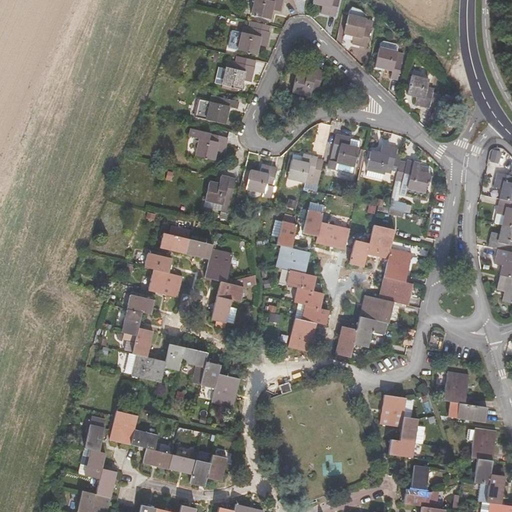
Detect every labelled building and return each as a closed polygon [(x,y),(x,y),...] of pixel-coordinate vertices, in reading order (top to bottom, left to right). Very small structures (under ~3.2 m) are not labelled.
[(255,0),(252,15),(269,19),(272,10),(279,12),(282,0),(255,0)] [(335,16),(339,0),(313,0),(313,3),(322,5),(320,13),(335,16)] [(353,36),(353,39),(352,43),(366,46),(372,22),(348,16),(344,33),(353,36)] [(243,26),(241,33),(237,50),(238,51),(256,55),(258,45),(265,47),(269,32),(265,31),(267,25),(251,22),(250,28),(243,26)] [(231,48),(237,50),(241,33),(235,32),(231,48)] [(384,41),(381,42),(380,48),(395,52),(397,47),(395,44),(384,41)] [(395,59),(396,52),(395,52),(380,48),(379,48),(374,66),(383,69),(392,71),(390,78),(397,79),(401,61),(395,59)] [(228,61),(226,69),(222,85),(222,86),(240,90),(243,81),(251,83),(254,67),(228,61)] [(215,83),(222,85),(226,69),(219,67),(215,83)] [(323,71),(308,67),(306,75),(297,73),(292,92),(310,96),(312,89),(317,90),(323,71)] [(427,87),(429,80),(411,75),(406,94),(416,97),(414,104),(429,107),(429,104),(438,106),(441,95),(433,92),(433,89),(427,87)] [(217,104),(210,102),(206,119),(206,120),(224,124),(229,107),(236,109),(238,102),(219,97),(217,104)] [(200,118),(206,119),(210,102),(203,101),(200,118)] [(227,138),(191,129),(189,136),(199,138),(195,155),(213,160),(216,150),(223,152),(227,138)] [(350,138),(336,135),(328,169),(335,170),(336,163),(354,167),(358,149),(349,146),(350,139),(350,138)] [(360,141),(350,139),(349,146),(358,149),(360,141)] [(366,170),(367,170),(382,174),(384,174),(386,166),(392,168),(396,149),(382,146),(380,152),(379,153),(371,151),(366,170)] [(399,150),(396,149),(392,168),(398,169),(399,164),(401,156),(398,155),(399,150)] [(304,181),(311,183),(317,159),(317,158),(303,154),(302,156),(301,162),(291,160),(287,178),(304,181)] [(501,156),(494,155),(492,161),(499,163),(501,156)] [(322,160),(317,159),(311,183),(317,185),(322,160)] [(425,192),(429,174),(420,172),(421,166),(421,165),(407,161),(406,165),(401,184),(399,194),(426,201),(428,193),(425,192)] [(336,163),(335,170),(352,174),(354,167),(336,163)] [(395,182),(401,184),(406,165),(399,164),(398,169),(395,182)] [(261,165),(260,172),(250,170),(246,189),(263,193),(263,196),(271,198),(274,187),(272,187),(276,169),(261,165)] [(421,166),(420,172),(429,174),(430,170),(429,168),(421,166)] [(381,179),(382,174),(367,170),(366,176),(381,179)] [(495,213),(497,214),(503,216),(501,225),(499,234),(491,232),(488,246),(498,249),(494,264),(499,265),(497,275),(500,276),(496,290),(504,292),(502,301),(511,303),(511,252),(508,251),(509,245),(511,246),(511,175),(498,172),(494,188),(501,190),(499,199),(495,213)] [(209,182),(205,201),(222,205),(221,211),(227,212),(235,180),(220,176),(218,184),(209,182)] [(311,183),(304,181),(303,187),(316,190),(317,185),(311,183)] [(390,200),(389,207),(399,210),(401,203),(390,200)] [(204,206),(221,211),(222,205),(205,201),(204,206)] [(310,202),(308,210),(323,213),(324,206),(310,202)] [(321,222),(323,213),(308,210),(302,233),(317,236),(315,243),(344,250),(349,229),(321,222)] [(285,213),(284,219),(294,222),(296,217),(285,213)] [(494,223),(501,225),(503,216),(497,214),(494,223)] [(278,237),(282,222),(275,220),(271,235),(278,237)] [(297,224),(282,221),(282,222),(278,237),(276,244),(280,246),(275,266),(281,268),(290,270),(286,285),(297,287),(293,302),(297,303),(287,347),(309,352),(315,322),(324,325),(328,310),(319,308),(323,293),(312,290),(315,276),(304,273),(309,253),(291,248),(297,224)] [(348,264),(363,268),(366,254),(387,259),(378,298),(364,295),(356,330),(341,326),(335,354),(349,357),(353,344),(368,348),(372,332),(383,334),(385,323),(388,323),(393,302),(407,306),(412,284),(405,283),(412,253),(390,248),(394,230),(373,225),(368,244),(354,240),(348,264)] [(211,249),(212,245),(163,233),(160,248),(208,260),(204,277),(220,281),(216,296),(210,319),(216,321),(215,326),(224,328),(226,322),(230,307),(230,306),(232,300),(240,302),(243,288),(254,284),(253,275),(226,282),(232,254),(211,249)] [(144,267),(153,269),(148,290),(177,298),(182,277),(168,273),(171,259),(147,253),(144,267)] [(283,286),(286,285),(290,270),(281,268),(278,284),(283,286)] [(121,333),(124,333),(136,336),(134,343),(133,352),(132,354),(136,355),(131,374),(131,376),(160,383),(164,368),(178,371),(181,362),(195,366),(191,383),(199,385),(214,389),(211,403),(231,408),(239,379),(218,374),(220,365),(205,361),(207,353),(184,347),(169,344),(165,362),(147,357),(153,332),(138,328),(141,313),(150,315),(154,301),(130,295),(127,309),(121,333)] [(233,324),(237,308),(230,306),(230,307),(226,322),(233,324)] [(123,340),(126,341),(134,343),(136,336),(124,333),(123,340)] [(124,350),(133,352),(134,343),(126,341),(124,350)] [(124,373),(131,374),(136,355),(132,354),(129,353),(124,373)] [(447,373),(445,383),(443,401),(458,403),(456,418),(484,422),(486,407),(464,403),(468,375),(447,371),(447,373)] [(438,382),(445,383),(447,373),(439,372),(438,382)] [(291,391),(288,382),(279,385),(282,394),(291,391)] [(412,458),(414,443),(417,426),(418,419),(410,418),(402,417),(405,398),(404,398),(383,395),(379,424),(401,427),(399,440),(390,439),(388,454),(412,458)] [(413,399),(405,398),(402,417),(410,418),(413,399)] [(134,430),(137,416),(116,411),(114,417),(109,440),(130,445),(145,449),(142,463),(191,475),(189,484),(204,487),(206,479),(220,482),(224,467),(226,459),(212,455),(210,463),(195,460),(170,454),(154,450),(157,435),(134,430)] [(98,479),(95,495),(81,491),(76,511),(106,511),(110,498),(116,473),(101,469),(105,453),(98,452),(104,428),(89,425),(83,448),(79,464),(86,466),(84,475),(98,479)] [(424,427),(417,426),(414,443),(422,444),(424,427)] [(476,458),(474,473),(473,480),(473,483),(479,484),(488,485),(485,502),(489,503),(487,511),(511,511),(511,506),(501,505),(505,476),(490,474),(491,461),(495,431),(474,428),(470,457),(476,458)] [(428,467),(413,465),(409,489),(405,489),(403,503),(421,506),(420,511),(444,511),(445,510),(434,508),(436,494),(433,491),(429,492),(424,492),(428,467)] [(477,501),(481,502),(485,502),(488,485),(479,484),(477,501)] [(479,511),(487,511),(489,503),(485,502),(481,502),(479,511)]
